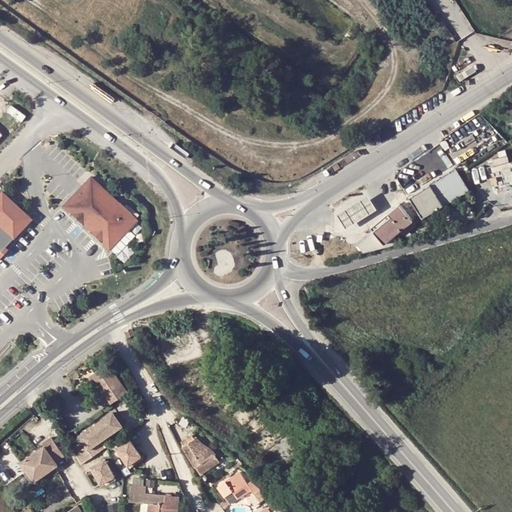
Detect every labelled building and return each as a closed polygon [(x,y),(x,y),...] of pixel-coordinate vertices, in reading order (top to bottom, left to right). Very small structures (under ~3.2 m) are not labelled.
[(455,168),(467,189),(470,188),(467,167),(466,161),(455,168)] [(443,205),(467,189),(455,168),(409,196),(421,217),(432,210),(434,214),(445,207),(443,205)] [(136,220),(91,177),(64,206),(109,248),(136,220)] [(2,190),(0,192),(0,251),(5,245),(31,218),(2,190)] [(370,194),(338,214),(348,228),(379,209),(370,194)] [(357,243),(365,252),(402,243),(395,234),(399,230),(403,235),(414,226),(410,222),(412,220),(399,204),(370,227),(373,231),(357,243)] [(9,248),(5,245),(0,251),(0,256),(0,257),(9,248)] [(109,403),(128,390),(108,361),(89,374),(109,403)] [(97,451),(93,444),(122,424),(113,410),(78,434),(85,444),(75,452),(81,462),(97,451)] [(45,447),(22,463),(34,482),(57,465),(55,462),(64,456),(52,437),(43,443),(45,447)] [(216,454),(196,438),(182,447),(198,470),(202,477),(218,466),(214,460),(218,457),(216,454)] [(131,439),(118,448),(129,464),(142,455),(131,439)] [(106,459),(92,467),(102,484),(116,475),(106,459)] [(247,484),(238,472),(218,486),(224,497),(229,505),(239,499),(251,490),(247,484)] [(252,480),(247,484),(251,490),(254,494),(260,489),(261,489),(252,480)] [(143,504),(148,505),(147,511),(177,511),(179,497),(147,494),(147,489),(139,488),(132,487),(130,503),(143,504)] [(266,498),(260,489),(254,494),(250,496),(255,505),(266,498)] [(290,511),(284,503),(272,511),(268,505),(257,511),(290,511)]
